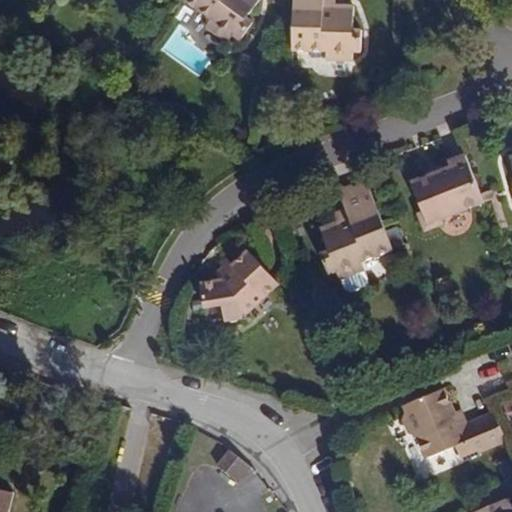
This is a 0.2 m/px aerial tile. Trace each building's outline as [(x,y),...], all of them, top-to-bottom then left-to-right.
[(244,18),(257,0),(186,0),(210,19),(205,26),(226,42),(232,34),(239,40),(251,23),(244,18)] [(353,30),(354,7),(336,6),(323,6),(323,0),(293,0),(293,48),(326,49),(326,58),(353,59),(353,51),(361,51),(361,30),(353,30)] [(480,191),(465,153),(448,160),(450,165),(412,181),(423,209),(418,212),(425,230),(445,223),(442,216),(483,200),(480,191)] [(386,230),(366,179),(337,191),(344,207),(348,215),(336,220),(319,227),(328,250),(320,254),(329,273),(336,270),(344,284),(350,287),(365,282),(368,275),(361,261),(393,247),(388,235),(386,230)] [(499,199),(495,185),(480,191),(483,200),(490,197),(491,202),(499,199)] [(506,223),(499,199),(491,202),(499,227),(506,223)] [(348,215),(344,207),(333,212),(336,220),(348,215)] [(388,235),(398,231),(395,226),(386,230),(388,235)] [(403,244),(398,231),(388,235),(393,247),(403,244)] [(278,283),(246,251),(233,263),(225,271),(216,280),(201,282),(205,307),(222,304),(225,319),(244,316),(242,312),(251,310),(278,283)] [(225,271),(233,263),(225,255),(216,263),(225,271)] [(463,427),(456,413),(445,388),(404,404),(408,411),(405,418),(411,431),(417,435),(427,457),(456,445),(462,459),(507,441),(495,413),(470,424),(463,427)] [(470,424),(463,410),(456,413),(463,427),(470,424)] [(234,478),(247,463),(230,449),(217,465),(234,478)] [(238,482),(251,467),(247,463),(234,478),(238,482)] [(0,511),(10,511),(15,492),(0,488),(0,511)] [(511,511),(511,509),(507,497),(473,511),(511,511)]
